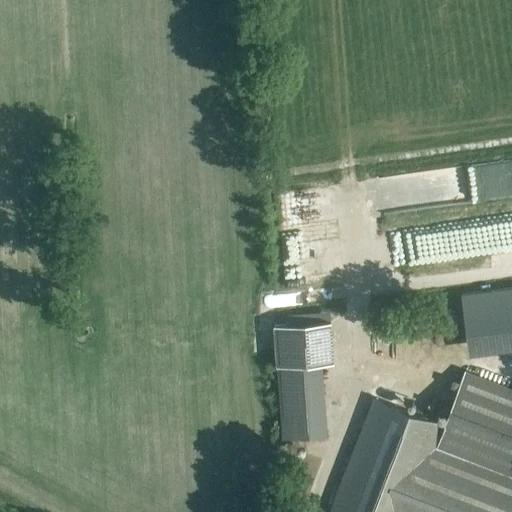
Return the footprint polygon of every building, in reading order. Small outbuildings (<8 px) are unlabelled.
[(407,218),(433,214),(431,201),(405,205),(407,218)] [(479,223),(443,222),(443,254),(479,254),(479,223)] [(511,286),(438,295),(444,343),(511,335),(511,286)] [(346,422),(343,355),(297,357),(300,424),(346,422)] [(446,424),(375,397),(331,511),(511,511),(511,389),(466,371),(446,424)]
